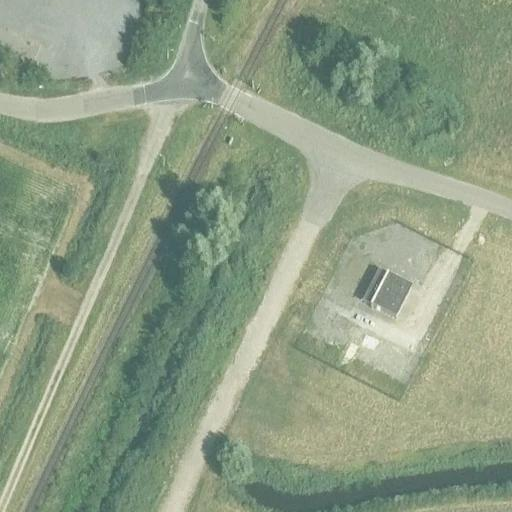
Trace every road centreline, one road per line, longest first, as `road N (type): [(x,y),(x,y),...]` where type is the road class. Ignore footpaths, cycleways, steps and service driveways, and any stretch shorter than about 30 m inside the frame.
road 1 (track): [(183,88),(2,511)]
road 2 (unclassified): [(170,511),(340,149)]
road 3 (unclassified): [(183,88),(53,111),(0,102)]
road 4 (unclassified): [(511,218),(340,149)]
road 5 (unclassified): [(340,149),(203,85),(183,88)]
